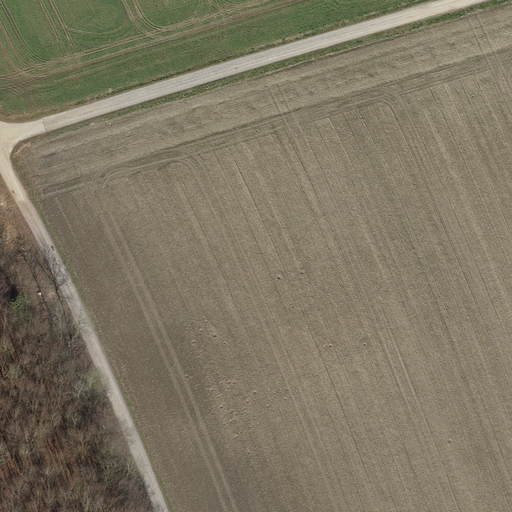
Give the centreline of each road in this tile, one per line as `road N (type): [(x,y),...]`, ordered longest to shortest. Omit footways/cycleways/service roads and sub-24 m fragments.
road 1 (track): [(471,0),(24,132),(0,130)]
road 2 (track): [(0,158),(90,334),(158,511)]
